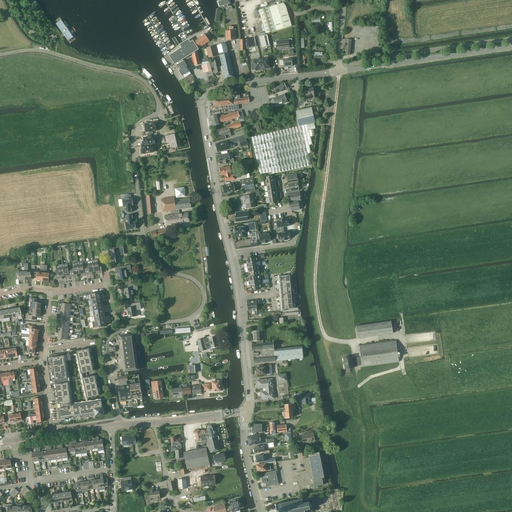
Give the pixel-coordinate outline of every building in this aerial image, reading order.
[(271,5),(271,6),(259,10),(266,33),(291,26),(286,6),(283,3),(275,5),(275,3),(271,5)] [(56,24),(70,44),(76,39),(62,19),(56,24)] [(226,31),(226,40),(236,40),(235,30),(233,31),(228,31),(226,31)] [(205,34),(199,38),(204,45),(209,41),(207,37),(209,35),(207,32),(205,34)] [(267,35),(265,35),(259,36),(262,48),(268,46),(270,46),(267,35)] [(198,48),(204,45),(199,38),(194,41),(198,48)] [(253,38),(245,39),(247,48),(255,46),(253,38)] [(292,45),(292,39),(277,41),(278,49),(279,49),(279,50),(282,50),(282,49),(289,48),(289,46),(292,45)] [(181,45),(183,48),(171,56),(175,63),(176,62),(181,59),(192,52),(197,49),(192,42),(190,43),(188,41),(181,45)] [(219,53),(219,55),(227,53),(227,52),(228,52),(225,43),(217,45),(219,54),(219,53)] [(207,48),(209,58),(211,57),(217,56),(214,46),(207,48)] [(195,65),(201,64),(198,52),(197,49),(192,52),(192,53),(195,65)] [(217,60),(212,61),(210,62),(211,65),(211,67),(212,70),(214,69),(215,73),(220,72),(223,71),(225,80),(235,78),(229,53),(227,53),(219,55),(222,66),(219,66),(217,60)] [(295,57),(291,58),(291,59),(283,60),(284,67),(292,66),(292,65),(295,65),(295,57)] [(267,58),(260,59),(262,69),(269,68),(267,58)] [(181,59),(176,62),(178,64),(177,65),(180,70),(179,70),(182,75),(189,71),(186,67),(187,66),(184,60),(183,61),(181,59)] [(262,69),(260,59),(254,61),(254,63),(251,63),(252,71),(262,69)] [(211,70),(212,70),(211,67),(211,65),(210,62),(209,60),(205,61),(203,62),(202,62),(202,64),(202,65),(203,72),(205,71),(206,72),(211,70)] [(284,84),(274,88),(276,92),(277,94),(282,91),(281,90),(286,88),(285,87),(288,86),(287,83),(284,84)] [(308,87),(303,88),(303,89),(304,99),(314,98),(313,88),(309,88),(308,87)] [(213,99),(214,101),(211,102),(212,108),(214,107),(227,106),(228,109),(228,111),(239,109),(238,104),(249,103),(249,97),(240,99),(239,92),(234,92),(235,96),(233,96),(213,99)] [(271,102),(272,105),(283,101),(284,104),(287,103),(286,100),(284,94),(273,98),(274,101),(271,102)] [(312,144),(310,137),(314,136),(313,129),(315,129),(314,123),(315,123),(311,107),(295,111),(299,126),(251,137),(260,175),(268,173),(272,172),(273,174),(310,165),(307,153),(311,153),(309,145),(312,144)] [(218,115),(210,118),(212,126),(222,123),(221,122),(234,118),(238,117),(239,119),(244,118),(241,110),(238,111),(225,115),(220,117),(220,116),(219,116),(218,115)] [(145,128),(141,129),(143,138),(151,137),(150,131),(154,130),(157,130),(156,126),(157,126),(157,122),(152,122),(152,123),(145,124),(145,128)] [(213,131),(216,141),(227,138),(226,137),(231,135),(230,130),(241,126),(240,122),(228,125),(229,127),(213,131)] [(143,138),(144,145),(156,144),(155,139),(156,139),(155,137),(154,134),(154,130),(150,131),(151,137),(143,138)] [(175,134),(166,136),(167,143),(170,143),(171,148),(177,147),(178,148),(182,147),(179,136),(176,137),(175,134)] [(228,141),(229,144),(232,143),(239,141),(241,146),(248,145),(246,136),(228,141)] [(216,144),(218,152),(230,149),(230,148),(231,147),(232,146),(232,143),(229,144),(228,141),(216,144)] [(157,155),(156,144),(144,145),(140,146),(142,157),(157,155)] [(230,159),(229,154),(218,155),(219,157),(218,157),(218,159),(219,159),(219,161),(223,161),(223,164),(234,162),(233,158),(230,159)] [(234,162),(235,168),(245,167),(244,165),(243,161),(243,160),(234,162)] [(230,166),(220,168),(221,176),(225,176),(232,174),(230,166)] [(233,175),(233,174),(232,174),(225,176),(226,181),(249,177),(248,173),(245,174),(245,173),(233,175)] [(287,178),(288,184),(298,182),(297,173),(284,175),(285,179),(287,178)] [(263,180),(264,186),(267,186),(279,184),(279,181),(276,181),(276,182),(275,181),(275,178),(273,178),(273,175),(266,176),(267,179),(266,180),(263,180)] [(289,189),(287,190),(287,193),(299,191),(302,191),(301,186),(301,182),(298,182),(288,184),(289,189)] [(223,186),(224,193),(235,191),(234,186),(237,186),(237,183),(223,186)] [(247,184),(242,185),(242,186),(243,192),(250,191),(251,195),(243,196),(244,196),(246,208),(245,208),(246,208),(256,207),(254,196),(260,195),(259,189),(255,190),(255,186),(254,184),(247,185),(247,184)] [(185,196),(184,187),(175,189),(176,198),(185,196)] [(301,200),(299,191),(287,193),(288,196),(290,196),(291,201),(291,202),(301,200)] [(174,197),(161,199),(163,212),(174,210),(179,210),(191,208),(190,198),(175,200),(174,197)] [(126,198),(122,199),(123,206),(124,206),(125,213),(132,212),(131,205),(133,205),(132,198),(131,198),(126,198)] [(298,201),(301,200),(291,202),(291,201),(289,202),(290,209),(291,209),(292,211),(300,209),(298,201)] [(179,214),(179,210),(174,210),(174,215),(165,216),(166,225),(190,222),(188,212),(179,214)] [(236,216),(235,216),(236,222),(248,220),(248,217),(249,216),(248,211),(236,213),(236,216)] [(126,222),(125,222),(126,230),(136,229),(135,221),(133,221),(132,215),(126,216),(126,222)] [(276,227),(276,231),(284,230),(283,227),(288,226),(288,220),(285,220),(285,219),(279,220),(279,221),(277,221),(277,227),(276,227)] [(245,233),(246,233),(245,231),(249,230),(255,230),(254,222),(248,223),(244,224),(244,225),(234,227),(235,235),(239,234),(240,236),(245,235),(245,233)] [(157,237),(167,236),(166,229),(152,232),(153,237),(157,236),(157,237)] [(284,230),(276,231),(277,234),(278,234),(279,239),(282,239),(282,240),(288,239),(288,238),(290,238),(289,232),(284,233),(284,230)] [(270,241),(269,233),(260,234),(259,232),(256,232),(257,239),(260,239),(260,242),(262,242),(262,243),(268,242),(268,241),(270,241)] [(120,255),(124,254),(123,244),(115,245),(116,249),(108,250),(109,257),(111,256),(112,263),(121,261),(120,255)] [(98,259),(93,260),(94,271),(96,271),(97,274),(102,273),(101,266),(101,264),(98,265),(98,259)] [(88,266),(86,266),(87,275),(93,274),(92,272),(94,271),(93,260),(88,261),(88,266)] [(83,261),(78,262),(79,274),(81,273),(82,276),(87,275),(86,266),(83,267),(83,261)] [(73,268),(71,269),(72,277),(78,276),(77,274),(79,274),(78,262),(73,263),(73,268)] [(31,277),(34,277),(35,270),(31,270),(31,271),(28,271),(28,270),(28,263),(25,264),(25,270),(25,280),(32,279),(31,277)] [(68,263),(62,264),(64,276),(66,275),(67,278),(72,277),(71,269),(68,269),(68,263)] [(56,271),(53,271),(54,279),(57,279),(62,279),(62,276),(64,276),(62,264),(57,265),(58,270),(56,271)] [(38,270),(35,270),(34,277),(37,277),(37,280),(43,281),(44,265),(42,265),(41,272),(38,272),(38,270)] [(126,272),(131,271),(130,265),(115,267),(116,273),(118,273),(119,280),(127,278),(126,272)] [(19,280),(25,280),(25,270),(22,270),(22,271),(19,272),(19,270),(16,270),(16,276),(19,276),(19,280)] [(281,275),(278,275),(278,283),(290,282),(290,275),(281,276),(281,275)] [(133,291),(138,290),(137,283),(122,286),(123,292),(124,292),(126,298),(134,297),(133,291)] [(30,298),(29,302),(30,302),(30,308),(33,309),(40,310),(41,303),(36,302),(37,299),(30,298)] [(247,301),(247,311),(254,310),(255,315),(257,315),(257,313),(256,301),(247,301)] [(136,310),(141,309),(140,302),(125,305),(126,311),(128,311),(129,317),(137,316),(136,310)] [(288,309),(291,308),(293,308),(292,302),(280,303),(281,310),(282,310),(286,310),(286,309),(288,309)] [(93,310),(90,311),(91,316),(92,316),(104,314),(104,312),(108,311),(108,308),(93,310)] [(39,317),(40,310),(33,309),(32,316),(28,315),(27,319),(35,320),(35,316),(39,317)] [(106,323),(110,322),(110,319),(93,322),(92,322),(93,327),(106,325),(106,323)] [(356,326),(358,338),(393,333),(391,321),(356,326)] [(22,330),(21,334),(37,335),(38,329),(34,329),(34,326),(29,325),(29,328),(30,328),(29,332),(24,331),(24,330),(22,330)] [(256,341),(257,344),(263,343),(263,340),(261,340),(260,336),(263,335),(262,331),(253,331),(254,341),(256,341)] [(124,371),(130,370),(138,369),(134,334),(120,336),(124,371)] [(203,339),(198,340),(201,352),(206,350),(206,349),(219,346),(216,336),(209,338),(206,339),(204,340),(203,339)] [(353,368),(353,366),(362,365),(362,367),(399,362),(396,341),(359,346),(361,357),(352,359),(352,357),(343,358),(345,369),(353,368)] [(252,352),(254,351),(254,356),(253,356),(254,363),(275,361),(303,358),(302,346),(274,349),(273,342),(263,343),(257,344),(252,344),(252,352)] [(94,371),(91,356),(89,348),(81,350),(77,351),(81,373),(86,372),(94,371)] [(71,405),(64,353),(49,355),(53,380),(55,380),(59,404),(60,404),(61,408),(59,408),(61,419),(70,418),(70,417),(73,416),(73,419),(95,416),(104,415),(103,407),(102,407),(102,401),(92,402),(71,405)] [(257,370),(256,370),(257,375),(266,374),(267,374),(267,373),(268,373),(268,374),(272,374),(271,365),(266,365),(266,366),(265,366),(265,365),(264,365),(258,366),(258,368),(257,368),(257,370)] [(99,395),(97,382),(95,375),(87,377),(83,378),(87,398),(91,397),(99,395)] [(265,388),(266,391),(266,393),(272,392),(273,398),(274,398),(272,379),(257,380),(257,381),(257,382),(257,384),(258,385),(258,388),(265,388)] [(120,391),(119,392),(120,397),(120,400),(121,400),(126,400),(126,401),(132,400),(132,399),(130,384),(127,384),(127,381),(119,382),(120,386),(120,391)] [(157,399),(160,398),(163,398),(161,381),(152,382),(153,392),(156,391),(157,399)] [(220,381),(212,381),(213,391),(221,390),(221,389),(222,389),(222,387),(221,387),(220,381)] [(200,385),(192,386),(193,394),(201,393),(201,385),(202,385),(202,382),(199,382),(200,385)] [(172,389),(173,396),(191,394),(190,387),(186,387),(186,384),(183,385),(184,387),(172,389)] [(311,395),(301,396),(301,401),(303,401),(304,406),(309,405),(309,400),(311,400),(311,395)] [(10,405),(11,408),(13,408),(13,405),(12,400),(4,401),(4,406),(10,405)] [(294,405),(294,404),(285,405),(285,409),(283,409),(284,417),(293,417),(292,409),(294,409),(294,405)] [(30,417),(27,417),(28,424),(33,423),(32,420),(36,419),(37,422),(44,421),(43,415),(30,417)] [(265,428),(262,428),(262,424),(252,424),(252,432),(262,432),(262,433),(265,433),(265,428)] [(207,443),(209,452),(210,452),(221,450),(219,440),(220,439),(219,436),(217,436),(216,436),(214,428),(212,427),(212,425),(208,425),(208,428),(207,429),(201,431),(199,430),(196,431),(195,432),(197,442),(198,445),(204,443),(207,443)] [(314,433),(313,432),(301,434),(302,441),(300,442),(301,448),(304,447),(304,444),(315,442),(315,436),(317,436),(316,432),(314,433)] [(247,437),(249,445),(261,443),(261,440),(262,440),(262,438),(260,438),(260,434),(247,437)] [(136,443),(134,435),(122,437),(123,445),(136,443)] [(182,450),(181,438),(176,439),(176,437),(171,437),(172,449),(176,449),(176,450),(182,450)] [(263,451),(263,454),(264,454),(267,453),(270,453),(269,450),(265,451),(264,445),(254,447),(255,453),(263,451)] [(187,469),(199,466),(208,464),(210,464),(206,448),(183,452),(187,469)] [(302,475),(297,476),(299,487),(304,486),(310,484),(310,487),(323,485),(322,478),(324,478),(319,452),(308,454),(309,457),(303,458),(306,471),(301,472),(302,475)] [(224,453),(213,455),(214,458),(215,458),(216,462),(217,462),(217,463),(220,462),(221,462),(220,461),(225,460),(224,453)] [(264,455),(255,456),(256,462),(259,461),(265,461),(265,460),(268,459),(267,453),(264,454),(264,455)] [(220,470),(213,472),(214,476),(215,476),(215,478),(214,478),(216,487),(226,485),(225,481),(225,480),(225,477),(224,476),(220,477),(219,475),(220,474),(220,470)] [(266,486),(279,483),(276,470),(261,473),(263,480),(263,479),(264,482),(265,482),(266,486)] [(100,479),(98,479),(99,488),(99,491),(105,490),(105,487),(108,487),(108,485),(108,478),(107,478),(103,479),(103,474),(100,474),(100,479)] [(133,489),(131,476),(123,478),(123,482),(121,482),(122,490),(133,489)] [(82,477),(80,477),(82,493),(88,492),(88,490),(86,481),(83,482),(82,477)] [(207,477),(201,478),(203,485),(205,485),(206,489),(216,487),(214,478),(209,479),(209,478),(208,479),(207,477)] [(179,488),(187,488),(187,478),(178,478),(179,488)] [(168,482),(171,494),(177,493),(174,481),(168,482)] [(154,488),(149,489),(150,500),(160,499),(159,491),(154,492),(154,488)] [(305,497),(274,504),(275,511),(310,511),(310,509),(312,506),(312,503),(311,503),(309,501),(308,499),(307,498),(307,497),(305,497)] [(232,510),(241,508),(239,499),(230,501),(231,506),(227,507),(228,510),(232,509),(232,510)] [(9,504),(3,504),(3,511),(11,511),(11,506),(11,503),(9,504)]
